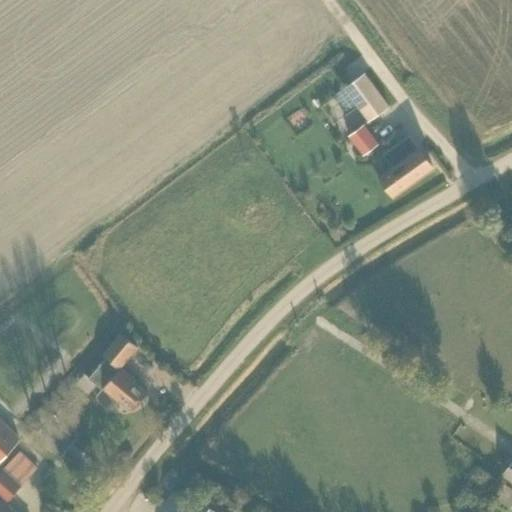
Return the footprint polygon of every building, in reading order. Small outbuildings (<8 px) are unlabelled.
[(368,122),(390,106),(365,72),(343,88),(368,122)] [(361,127),(348,136),(363,155),(376,146),(361,127)] [(394,195),(433,168),(419,148),(410,135),(382,154),(391,166),(379,175),(394,195)] [(132,410),(146,392),(133,381),(135,379),(120,367),(137,347),(120,332),(102,354),(106,357),(89,378),(101,388),(96,395),(97,400),(106,407),(112,408),(118,400),(132,410)] [(61,455),(73,441),(48,420),(36,435),(61,455)] [(0,460),(19,440),(0,421),(0,460)] [(7,500),(20,486),(37,468),(19,451),(0,471),(0,511),(14,511),(1,500),(4,497),(7,500)]
